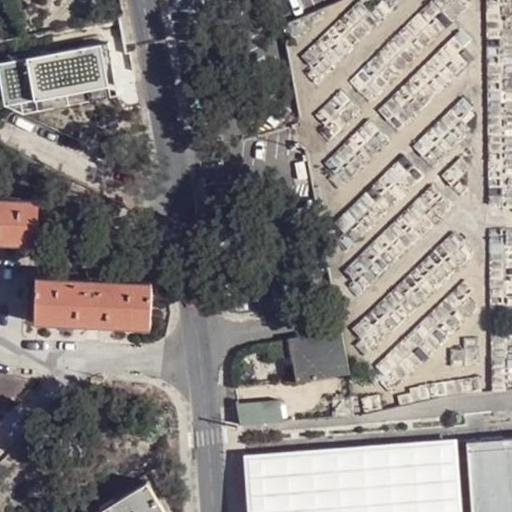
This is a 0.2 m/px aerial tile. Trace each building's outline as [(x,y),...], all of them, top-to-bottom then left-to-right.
[(109,46),(102,47),(105,66),(111,65),(109,46)] [(0,65),(0,77),(5,106),(66,95),(69,107),(118,98),(111,65),(105,66),(102,47),(0,65)] [(66,95),(5,106),(24,115),(69,107),(66,95)] [(298,181),(307,179),(304,162),(296,164),(298,181)] [(19,239),(19,243),(36,244),(38,202),(18,201),(17,202),(0,200),(0,242),(2,243),(3,238),(19,239)] [(129,322),(128,329),(139,330),(150,330),(152,283),(80,280),(37,279),(35,325),(57,326),(57,318),(76,319),(76,325),(110,327),(111,321),(129,322)] [(48,327),(76,325),(76,319),(57,318),(57,326),(48,327)] [(348,373),(341,329),(338,330),(298,338),(302,364),(293,366),(297,382),(348,373)] [(289,339),(293,366),(302,364),(298,338),(289,339)] [(241,425),(285,420),(280,401),(237,404),(241,425)] [(462,511),(457,439),(242,456),(246,511),(462,511)] [(511,511),(511,439),(467,443),(472,511),(511,511)] [(160,511),(146,489),(107,511),(160,511)]
